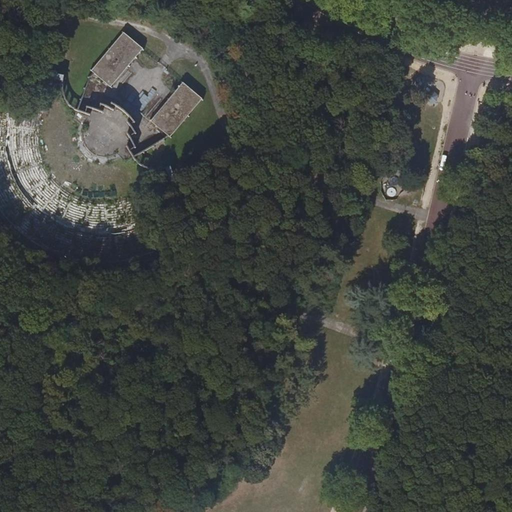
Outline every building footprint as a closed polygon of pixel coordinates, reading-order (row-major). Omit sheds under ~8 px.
[(145,123),(106,91),(142,49),(120,31),(84,72),(86,74),(83,78),(68,121),(74,127),(72,135),(72,141),(74,149),(78,154),(81,158),(84,160),(87,162),(92,164),(95,165),(100,165),(105,165),(110,163),(116,160),(123,165),(163,142),(165,139),(168,141),(202,101),(180,82),(145,123)] [(349,38),(337,63),(346,67),(358,42),(349,38)] [(399,56),(398,62),(402,64),(407,62),(408,56),(403,53),(399,56)] [(414,69),(410,71),(409,76),(414,79),(419,77),(419,72),(414,69)] [(133,85),(123,94),(141,112),(150,103),(133,85)] [(163,248),(138,193),(113,201),(92,202),(76,198),(61,191),(47,174),(38,157),(36,132),(41,108),(0,94),(0,216),(4,222),(21,237),(42,251),(68,261),(85,264),(103,264),(122,262),(143,256),(163,248)] [(494,115),(492,124),(497,130),(501,139),(511,134),(511,124),(509,126),(511,118),(503,112),(494,115)]
